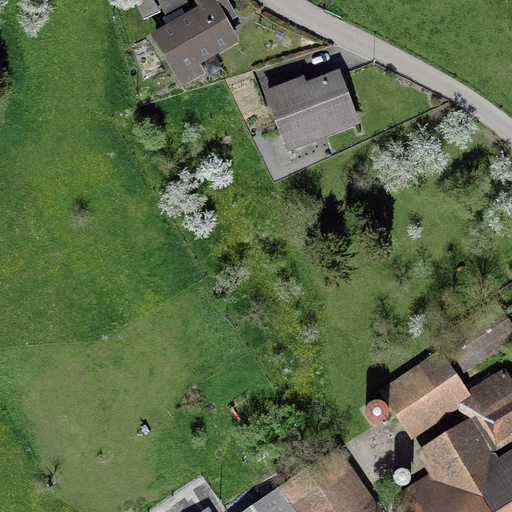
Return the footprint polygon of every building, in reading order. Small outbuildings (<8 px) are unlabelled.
[(221,24),(232,17),(222,0),(192,0),(199,11),(153,37),(180,83),(198,73),(193,64),(232,42),(221,24)] [(183,0),(154,0),(161,12),(183,0)] [(297,84),(266,96),(287,151),(288,150),(287,148),(352,123),(353,125),(354,125),(336,77),(300,91),(297,84)] [(337,226),(323,233),(329,244),(343,237),(337,226)] [(454,377),(511,339),(511,332),(494,306),(433,345),(440,356),(381,396),(409,438),(456,406),(468,426),(422,454),(434,475),(394,499),(402,511),(511,511),(511,462),(500,470),(488,450),(511,435),(511,387),(503,373),(466,395),(454,377)] [(335,511),(371,511),(332,454),(307,470),(335,511)] [(280,489),(295,511),(335,511),(307,470),(280,489)] [(216,511),(253,511),(269,502),(258,485),(216,511)]
